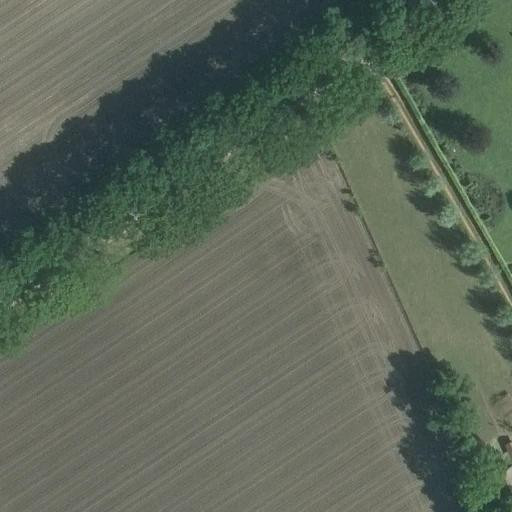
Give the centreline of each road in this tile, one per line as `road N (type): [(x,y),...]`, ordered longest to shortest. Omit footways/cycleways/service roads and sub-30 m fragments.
road 1 (unclassified): [(0,305),(428,0)]
road 2 (track): [(511,302),(362,51)]
